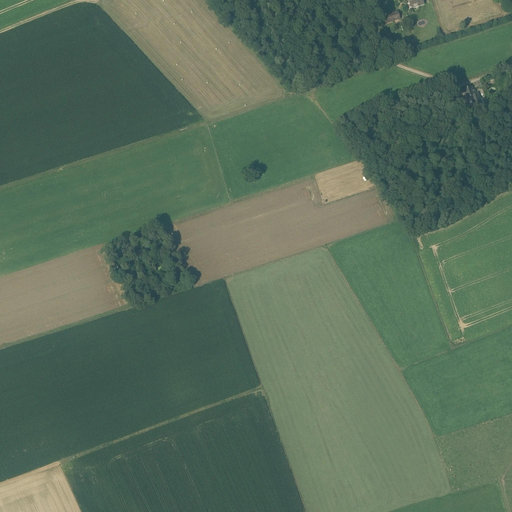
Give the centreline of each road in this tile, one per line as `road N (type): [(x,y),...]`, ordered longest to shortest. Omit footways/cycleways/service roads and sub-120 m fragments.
road 1 (track): [(392,61),(0,190)]
road 2 (track): [(182,276),(164,278),(126,307),(0,347)]
